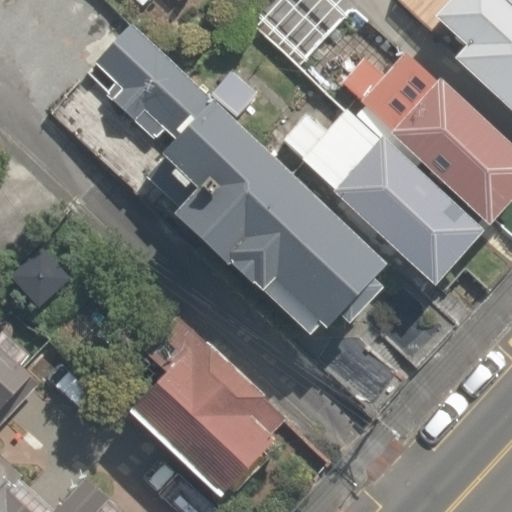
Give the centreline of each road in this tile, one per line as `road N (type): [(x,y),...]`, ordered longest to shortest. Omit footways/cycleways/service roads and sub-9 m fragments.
road 1 (unclassified): [(0,107),(422,511)]
road 2 (unclassified): [(372,0),(511,128)]
